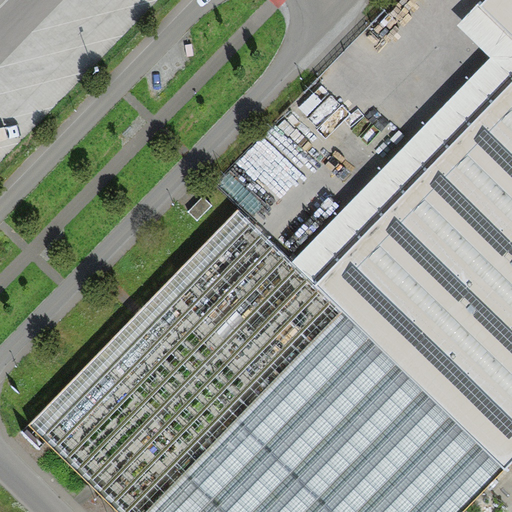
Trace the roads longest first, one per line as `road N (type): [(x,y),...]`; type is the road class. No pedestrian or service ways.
road 1 (residential): [(0,358),(329,19)]
road 2 (residential): [(207,0),(0,211)]
